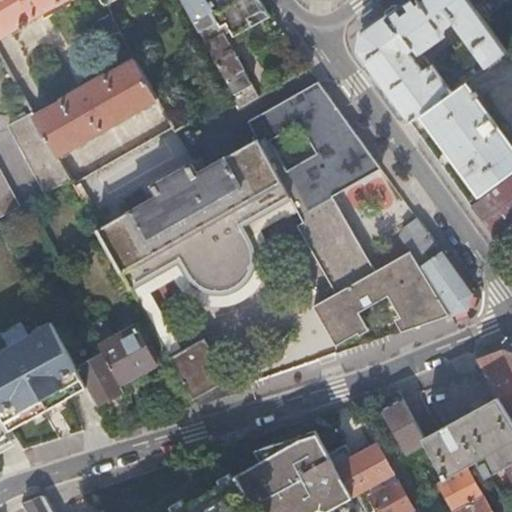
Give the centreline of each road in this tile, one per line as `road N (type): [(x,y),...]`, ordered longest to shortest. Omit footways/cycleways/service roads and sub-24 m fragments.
road 1 (residential): [(511,321),(354,386),(32,484),(0,501)]
road 2 (residential): [(511,307),(315,36)]
